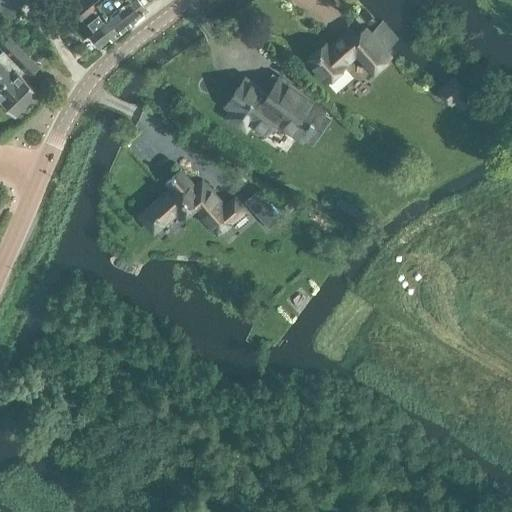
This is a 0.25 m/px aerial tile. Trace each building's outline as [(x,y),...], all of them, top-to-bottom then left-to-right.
[(0,0),(0,7),(7,15),(22,0),(0,0)] [(102,0),(67,0),(84,21),(74,29),(82,39),(91,32),(102,46),(124,27),(102,0)] [(102,0),(124,27),(146,9),(144,6),(139,0),(102,0)] [(389,57),(364,27),(356,34),(352,29),(330,48),(325,43),(307,59),(327,82),(345,66),(343,64),(357,52),(373,71),(389,57)] [(0,101),(15,117),(39,93),(23,77),(27,74),(29,76),(38,67),(9,38),(0,47),(4,51),(0,54),(0,101)] [(456,78),(453,74),(437,88),(441,92),(440,93),(449,103),(452,100),(461,110),(474,98),(466,88),(468,87),(458,76),(456,78)] [(320,106),(279,77),(267,94),(244,78),(225,105),(232,110),(227,117),(245,129),(250,122),(265,133),(274,120),(298,137),(320,106)] [(194,186),(180,170),(165,183),(170,188),(165,192),(139,215),(153,232),(175,212),(180,218),(194,207),(218,233),(245,209),(234,197),(225,206),(201,179),(194,186)] [(282,216),(258,189),(245,201),(269,228),(282,216)]
